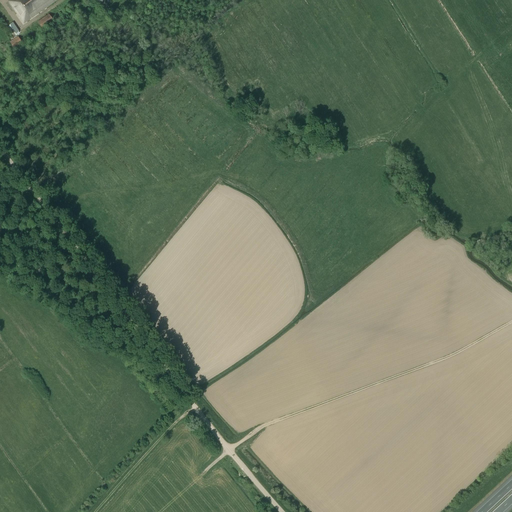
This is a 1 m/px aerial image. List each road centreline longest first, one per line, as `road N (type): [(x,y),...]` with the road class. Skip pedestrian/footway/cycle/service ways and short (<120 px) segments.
road 1 (unclassified): [(282,511),(0,146)]
road 2 (track): [(511,321),(452,354),(265,424),(206,470)]
road 3 (track): [(511,197),(470,64),(481,56),(459,0)]
road 4 (track): [(95,511),(195,406)]
